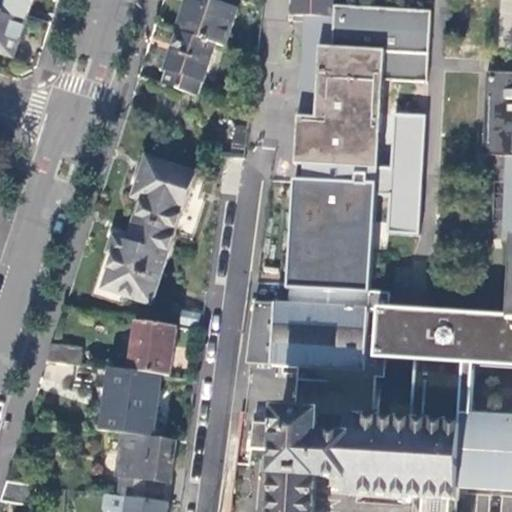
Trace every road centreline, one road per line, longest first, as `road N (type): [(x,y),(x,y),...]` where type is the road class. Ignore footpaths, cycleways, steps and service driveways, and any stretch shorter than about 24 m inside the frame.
road 1 (residential): [(202,511),(240,165)]
road 2 (tertiary): [(71,120),(0,350)]
road 3 (unknown): [(240,165),(264,0)]
road 4 (tertiary): [(109,0),(71,120)]
